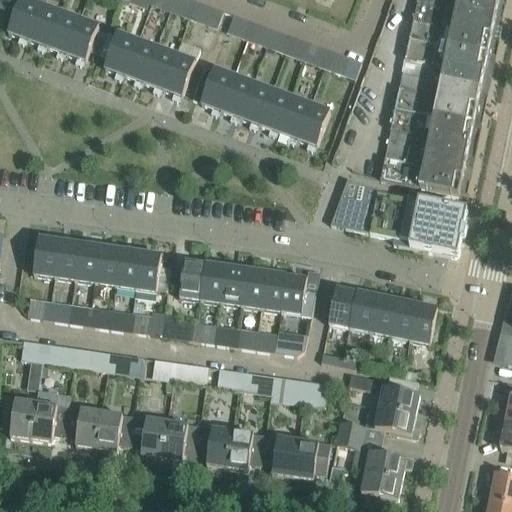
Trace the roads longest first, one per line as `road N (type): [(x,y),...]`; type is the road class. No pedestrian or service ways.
road 1 (residential): [(490,292),(314,248),(0,203)]
road 2 (unclassified): [(446,511),(490,292)]
road 3 (residential): [(377,0),(356,49),(221,0)]
road 4 (track): [(0,489),(152,511)]
